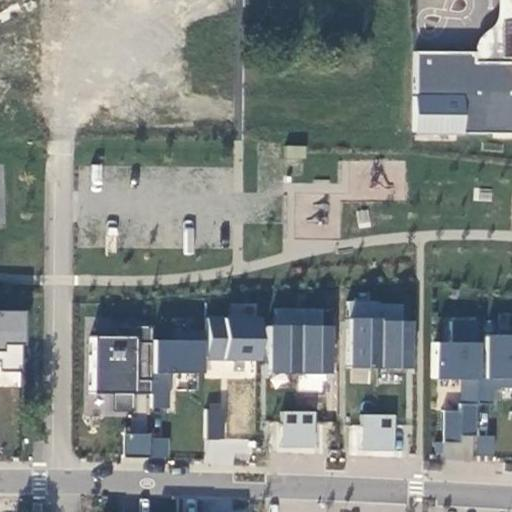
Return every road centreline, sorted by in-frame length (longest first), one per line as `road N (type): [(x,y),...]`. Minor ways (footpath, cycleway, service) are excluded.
road 1 (residential): [(62,481),(511,498)]
road 2 (residential): [(60,146),(62,481)]
